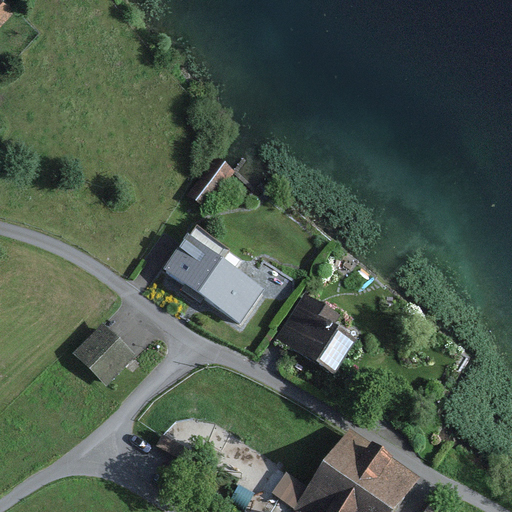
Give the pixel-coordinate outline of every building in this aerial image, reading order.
[(6,0),(0,0),(0,21),(14,7),(6,0)] [(202,205),(232,170),(217,157),(187,191),(202,205)] [(163,274),(240,327),(264,293),(188,240),(163,274)] [(276,344),(335,379),(356,344),(333,330),(340,317),(305,296),(276,344)] [(79,360),(106,386),(129,362),(102,336),(79,360)] [(298,511),(299,511),(392,511),(410,483),(343,440),(298,511)] [(441,511),(430,503),(423,511),(441,511)]
